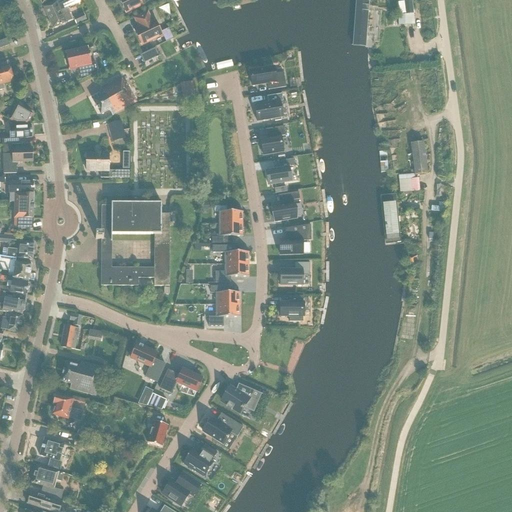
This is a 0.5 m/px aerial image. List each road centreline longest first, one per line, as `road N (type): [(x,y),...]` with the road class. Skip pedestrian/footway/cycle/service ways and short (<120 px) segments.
road 1 (unclassified): [(392,511),(407,421),(439,354),(459,168),(439,0)]
road 2 (residential): [(251,343),(260,245),(231,79)]
road 3 (track): [(439,354),(403,370),(383,404),(361,511)]
road 4 (residential): [(133,511),(222,371)]
road 5 (unclassified): [(60,211),(37,50)]
